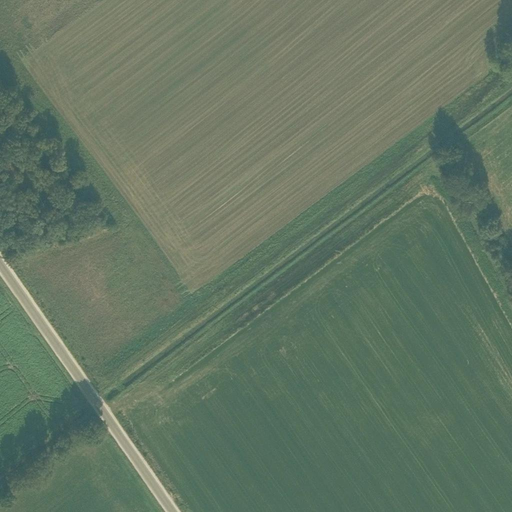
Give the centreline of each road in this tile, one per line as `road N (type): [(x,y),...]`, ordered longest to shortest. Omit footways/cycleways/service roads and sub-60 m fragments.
road 1 (unclassified): [(172,511),(0,262)]
road 2 (track): [(0,490),(100,409)]
